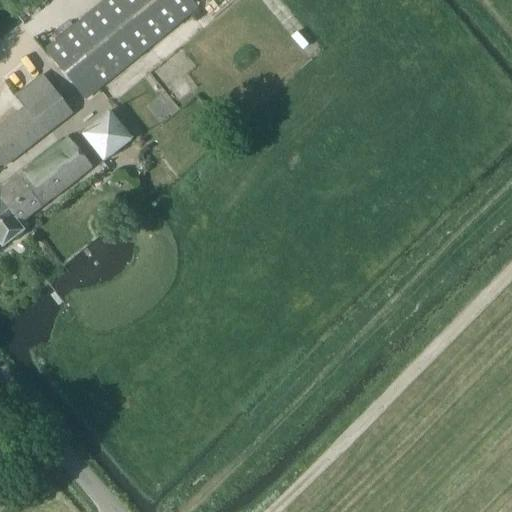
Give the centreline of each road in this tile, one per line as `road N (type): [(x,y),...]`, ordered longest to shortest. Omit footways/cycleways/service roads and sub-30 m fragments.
road 1 (track): [(511,189),(188,511)]
road 2 (track): [(511,278),(272,511)]
road 3 (tertiary): [(116,511),(0,375)]
